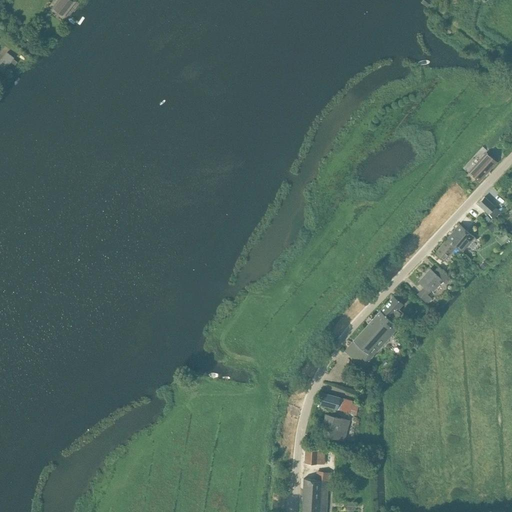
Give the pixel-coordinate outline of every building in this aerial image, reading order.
[(70,0),(61,0),(54,9),(62,15),(72,1),(70,0)] [(13,65),(16,62),(12,59),(13,58),(6,52),(0,59),(0,71),(2,73),(10,62),(13,65)] [(478,181),(495,163),(485,154),(468,173),(478,181)] [(484,197),(477,205),(488,214),(494,207),(495,206),(484,197)] [(494,222),(487,227),(491,233),(498,228),(494,222)] [(447,239),(455,246),(456,246),(462,251),(474,237),(459,224),(447,239)] [(444,261),(455,246),(447,239),(435,253),(444,261)] [(445,274),(438,267),(432,272),(430,269),(418,282),(424,288),(418,295),(417,295),(427,304),(431,299),(427,294),(431,290),(433,291),(440,283),(438,282),(440,279),(445,284),(450,279),(448,276),(446,275),(445,274)] [(362,368),(398,327),(393,323),(401,314),(397,310),(402,304),(393,296),(344,351),(362,368)] [(320,393),(317,405),(337,410),(337,409),(340,398),(320,393)] [(343,441),(348,421),(325,415),(320,436),(343,441)] [(306,450),(305,463),(317,464),(318,451),(318,450),(306,449),(306,450)] [(303,479),(301,511),(325,511),(328,481),(330,481),(331,472),(317,471),(317,480),(303,479)]
